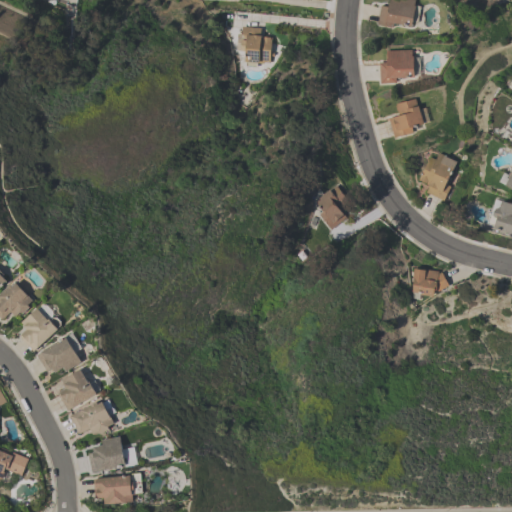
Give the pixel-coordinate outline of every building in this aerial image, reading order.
[(411,26),(392,22),(392,27),(376,24),(380,5),(388,6),(389,0),(414,0),(414,5),(415,5),(411,26)] [(260,28),(260,34),(261,35),(261,36),(271,37),(269,64),(262,63),(262,64),(255,64),(254,68),(243,67),(245,44),(239,43),(241,27),(260,28)] [(378,62),(386,62),(385,50),(411,49),(411,55),(413,55),(414,76),(395,77),(395,83),(379,83),(378,62)] [(394,103),(414,98),(417,105),(418,105),(423,123),(410,127),(412,132),(393,137),(388,118),(393,117),(392,116),(397,115),(394,103)] [(425,192),(429,184),(419,179),(430,156),(435,159),(438,153),(456,161),(445,184),(449,186),(443,200),(425,192)] [(499,185),(511,190),(511,175),(511,177),(504,174),(499,185)] [(348,201),(338,208),(346,218),(329,231),(317,215),(322,211),(314,200),(329,190),(336,186),(348,201)] [(511,231),(494,226),(497,217),(494,216),(493,212),(494,209),(497,207),(499,207),(502,200),(511,203),(511,231)] [(410,292),(413,268),(437,271),(437,274),(440,272),(447,285),(433,293),(432,296),(416,294),(416,293),(410,292)] [(0,290),(10,280),(0,270),(0,290)] [(2,319),(0,316),(0,292),(10,283),(12,285),(16,281),(33,299),(28,304),(29,305),(22,312),(20,311),(15,316),(10,311),(2,319)] [(33,351),(20,336),(22,334),(22,333),(27,328),(24,325),(24,324),(22,321),(37,307),(48,318),(49,317),(51,319),(54,316),(57,317),(61,321),(60,324),(58,327),(33,351)] [(82,361),(66,371),(63,366),(55,372),(52,367),(46,371),(36,354),(41,351),(41,350),(66,335),(82,361)] [(62,378),(80,367),(88,381),(89,380),(97,392),(67,410),(57,393),(60,391),(59,390),(65,387),(63,383),(64,382),(62,378)] [(68,415),(96,401),(97,403),(102,400),(113,423),(108,426),(109,428),(99,433),(98,431),(91,434),(89,428),(78,434),(68,415)] [(94,452),(92,446),(102,444),(101,440),(119,436),(122,449),(133,447),(136,460),(125,463),(125,465),(91,472),(87,453),(94,452)] [(0,450),(11,455),(12,452),(28,458),(21,475),(5,468),(0,479),(0,450)] [(93,479),(96,478),(130,475),(130,482),(133,481),(133,489),(131,489),(132,501),(104,503),(103,497),(98,497),(98,496),(96,496),(96,494),(94,494),(93,479)]
